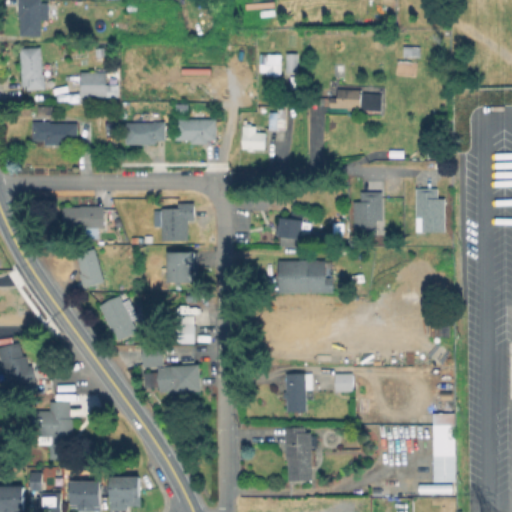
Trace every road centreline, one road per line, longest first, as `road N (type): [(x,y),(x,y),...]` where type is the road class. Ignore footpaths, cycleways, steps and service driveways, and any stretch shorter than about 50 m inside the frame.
road 1 (residential): [(222,511),(221,186)]
road 2 (tertiary): [(159,451),(31,272),(0,213)]
road 3 (residential): [(0,184),(221,186)]
